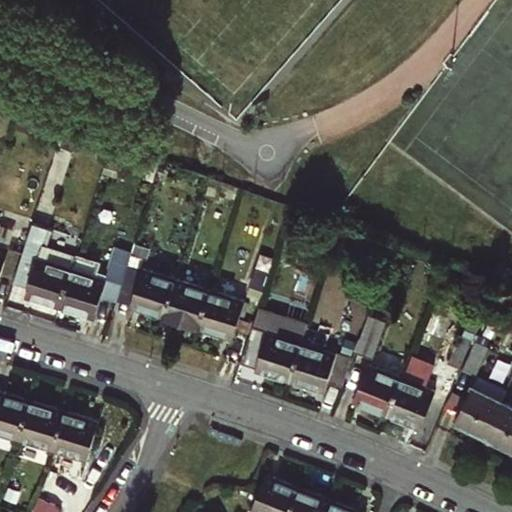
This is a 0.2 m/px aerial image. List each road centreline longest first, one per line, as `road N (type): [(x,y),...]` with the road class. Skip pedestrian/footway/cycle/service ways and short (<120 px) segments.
road 1 (residential): [(180,391),(359,452),(491,511)]
road 2 (residential): [(0,332),(180,391)]
road 3 (residential): [(180,391),(113,511)]
